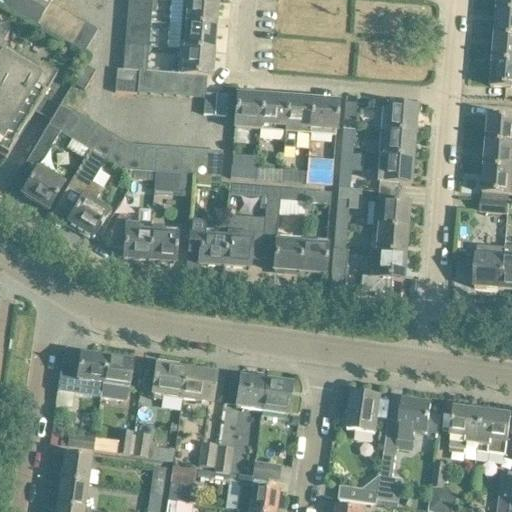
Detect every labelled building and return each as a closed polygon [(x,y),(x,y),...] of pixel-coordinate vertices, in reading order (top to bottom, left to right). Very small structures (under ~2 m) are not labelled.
[(19,0),(22,1),(15,14),(37,27),(50,6),(40,0),(19,0)] [(150,24),(151,0),(128,0),(126,22),(150,24)] [(511,0),(498,0),(497,14),(511,15),(511,0)] [(214,29),(216,5),(183,1),(180,26),(214,29)] [(49,34),(62,13),(50,6),(37,27),(37,28),(49,34)] [(60,41),(73,19),(62,13),(49,34),(60,41)] [(511,40),(511,15),(497,14),(495,39),(511,40)] [(71,48),(84,26),(73,19),(60,41),(71,48)] [(148,49),(150,24),(126,22),(124,47),(148,49)] [(96,33),(84,26),(71,48),(83,55),(96,33)] [(212,54),(214,29),(180,26),(178,51),(212,54)] [(0,155),(5,159),(6,159),(34,113),(41,117),(48,121),(49,122),(50,121),(59,105),(61,101),(62,96),(61,92),(60,87),(57,84),(53,81),(56,76),(41,67),(38,72),(1,50),(6,40),(7,39),(7,38),(7,37),(7,36),(7,35),(7,34),(6,33),(5,32),(3,31),(2,30),(0,30),(0,155)] [(511,65),(511,40),(495,39),(493,64),(511,65)] [(146,73),(148,49),(124,47),(122,72),(139,73),(146,73)] [(211,77),(212,54),(178,51),(176,76),(179,76),(192,77),(206,79),(211,79),(212,78),(211,77)] [(511,90),(511,65),(493,64),(491,87),(490,87),(490,89),(511,90)] [(84,92),(95,73),(85,68),(74,86),(84,92)] [(138,85),(139,73),(122,72),(116,72),(115,83),(138,85)] [(151,96),(152,74),(146,73),(139,73),(138,85),(137,95),(151,96)] [(164,97),(166,75),(161,75),(152,74),(151,96),(159,97),(164,97)] [(177,98),(179,76),(176,76),(166,75),(164,97),(177,98)] [(191,99),(192,77),(179,76),(177,98),(191,99)] [(204,95),(206,79),(192,77),(191,99),(204,100),(204,95)] [(114,94),(137,96),(137,95),(138,85),(115,83),(114,94)] [(214,118),(216,96),(204,95),(204,100),(203,117),(214,118)] [(226,119),(227,97),(216,96),(214,118),(226,119)] [(259,133),(261,99),(238,97),(238,96),(236,96),(234,131),(259,133)] [(283,134),(286,101),(261,99),(259,133),(283,134)] [(308,136),(311,102),(286,101),(283,134),(284,135),(283,150),(295,151),(296,135),(308,136)] [(335,138),(337,104),(336,104),(335,104),(311,102),(308,136),(335,138)] [(382,108),(380,128),(380,133),(414,136),(415,112),(416,112),(416,110),(415,110),(415,105),(398,103),(398,109),(382,108)] [(354,132),(356,106),(344,105),(342,131),(354,132)] [(57,133),(70,112),(61,107),(48,128),(57,133)] [(69,140),(82,119),(70,112),(57,133),(60,135),(69,140)] [(81,147),(93,126),(82,119),(69,140),(81,147)] [(511,147),(511,121),(488,119),(488,121),(489,121),(487,145),(511,147)] [(105,133),(93,126),(81,147),(89,152),(93,155),(105,133)] [(60,135),(57,133),(48,128),(27,162),(37,168),(21,198),(22,198),(23,197),(46,211),(46,212),(47,213),(65,183),(40,168),(60,135)] [(352,156),(354,132),(342,131),(341,155),(352,156)] [(104,162),(117,140),(105,133),(93,155),(104,162)] [(412,161),(414,136),(380,133),(378,158),(412,161)] [(129,147),(117,140),(104,162),(106,163),(117,170),(129,147)] [(511,172),(511,147),(487,145),(485,170),(511,172)] [(129,147),(117,170),(130,171),(137,172),(139,148),(129,147)] [(151,173),(152,149),(139,148),(137,172),(151,173)] [(164,174),(166,150),(152,149),(151,173),(155,174),(164,174)] [(178,176),(180,151),(166,150),(164,174),(178,176)] [(192,177),(194,152),(180,151),(178,176),(181,176),(192,177)] [(104,162),(93,155),(89,152),(56,207),(72,217),(67,225),(68,226),(68,225),(92,239),(91,240),(93,241),(110,211),(95,202),(98,198),(96,188),(91,185),(106,163),(104,162)] [(206,178),(208,153),(194,152),(192,177),(206,178)] [(222,154),(208,153),(206,178),(220,179),(222,154)] [(350,182),(352,156),(341,155),(338,181),(350,182)] [(410,185),(412,161),(378,158),(376,184),(379,184),(411,186),(411,185),(410,185)] [(255,182),(256,170),(230,168),(229,180),(255,182)] [(279,184),(280,172),(256,170),(255,182),(279,184)] [(511,197),(511,172),(485,170),(483,193),(482,193),(482,195),(511,197)] [(154,183),(155,174),(151,173),(137,172),(130,171),(130,181),(154,183)] [(305,186),(306,174),(280,172),(279,184),(305,186)] [(154,183),(153,195),(179,198),(181,176),(178,176),(164,174),(155,174),(154,183)] [(331,176),(306,174),(305,186),(330,188),(331,176)] [(278,202),(278,191),(267,190),(265,211),(277,212),(278,202)] [(303,204),(304,193),(278,191),(278,202),(303,204)] [(329,195),(304,193),(303,204),(328,206),(329,195)] [(337,201),(335,227),(346,228),(348,202),(337,201)] [(507,218),(508,205),(481,203),(480,215),(507,218)] [(409,206),(377,204),(374,204),(372,230),(406,233),(408,208),(409,208),(409,206)] [(147,263),(150,229),(129,228),(130,218),(119,217),(113,227),(111,250),(123,251),(123,262),(124,263),(124,262),(147,263)] [(226,235),(225,235),(223,269),(222,269),(222,270),(224,270),(224,269),(247,271),(247,272),(249,272),(250,260),(262,261),(264,223),(227,220),(226,235)] [(223,269),(225,235),(204,233),(205,225),(189,223),(187,255),(198,256),(198,268),(199,268),(199,267),(222,269),(223,269)] [(344,252),(346,228),(335,227),(333,251),(344,252)] [(176,231),(150,229),(147,263),(147,264),(149,264),(149,263),(172,265),(172,266),(174,266),(176,231)] [(404,257),(406,233),(372,230),(370,255),(404,257)] [(298,274),(301,240),(275,238),(273,274),(274,274),(274,273),(297,274),(298,274)] [(327,242),(301,240),(298,274),(297,274),(297,275),(299,275),(322,276),(322,277),(324,277),(327,242)] [(504,260),(505,250),(477,248),(477,258),(474,290),(502,292),(504,260)] [(511,292),(511,248),(505,248),(505,250),(504,260),(502,292),(511,292)] [(344,252),(333,251),(332,251),(330,278),(345,279),(347,252),(344,252)] [(402,281),(404,257),(370,255),(369,280),(361,279),(360,293),(390,295),(391,282),(403,283),(403,281),(402,281)] [(360,297),(360,293),(360,290),(344,289),(344,291),(343,296),(360,297)] [(100,392),(105,360),(80,356),(78,369),(61,367),(57,393),(99,400),(100,392)] [(127,396),(132,364),(105,360),(100,392),(127,396)] [(181,403),(185,371),(156,367),(150,409),(162,411),(163,401),(181,403)] [(211,407),(215,376),(185,371),(181,403),(211,407)] [(259,413),(263,383),(239,379),(235,410),(259,413)] [(291,387),(263,383),(259,413),(286,417),(291,387)] [(374,436),(380,400),(352,396),(347,432),(374,436)] [(438,441),(441,419),(430,417),(431,407),(403,403),(397,451),(411,453),(414,435),(436,438),(436,441),(438,441)] [(475,455),(481,414),(455,410),(449,452),(450,452),(450,454),(451,455),(463,457),(464,456),(464,454),(475,455)] [(505,459),(511,418),(481,414),(475,455),(505,459)] [(128,459),(131,434),(118,432),(115,457),(128,459)] [(91,454),(93,441),(67,437),(66,450),(91,454)] [(147,448),(148,439),(135,438),(132,459),(171,464),(172,451),(147,448)] [(211,471),(214,449),(200,447),(197,469),(211,471)] [(233,451),(218,450),(215,474),(230,476),(233,451)] [(384,455),(377,507),(398,510),(402,481),(393,480),(396,456),(384,455)] [(91,460),(64,457),(60,483),(87,486),(91,460)] [(253,465),(251,480),(268,483),(268,481),(277,483),(279,469),(253,465)] [(450,511),(454,492),(443,490),(446,467),(434,465),(431,489),(432,489),(428,511),(450,511)] [(153,469),(149,495),(162,496),(166,470),(153,469)] [(172,469),(167,503),(177,505),(180,486),(193,488),(196,472),(172,469)] [(509,511),(511,495),(511,476),(503,475),(497,511),(509,511)] [(266,492),(268,483),(251,480),(238,478),(237,489),(240,489),(236,511),(275,511),(278,494),(266,492)] [(81,511),(83,511),(87,486),(60,483),(57,508),(81,511)] [(364,506),(366,492),(340,488),(338,502),(364,506)] [(160,511),(162,496),(149,495),(146,511),(160,511)] [(167,503),(165,511),(175,511),(177,505),(167,503)]
